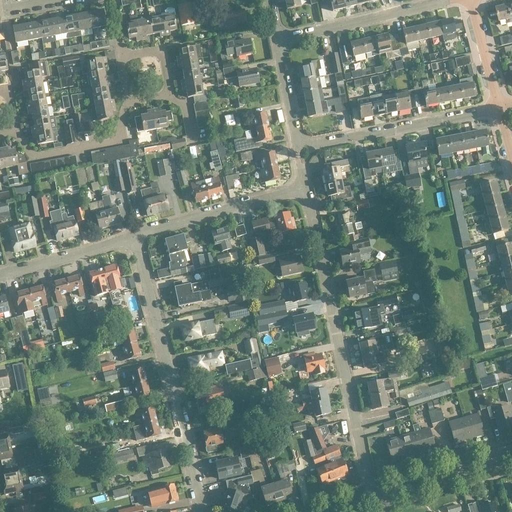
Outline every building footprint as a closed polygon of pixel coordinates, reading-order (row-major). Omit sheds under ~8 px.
[(125,0),(121,1),(122,7),(134,5),(135,11),(136,10),(134,0),(125,0)] [(284,0),(287,10),(300,7),(299,0),(300,0),(309,0),(311,5),(317,4),(315,0),(284,0)] [(321,0),(323,7),(331,5),(332,11),(345,9),(342,0),(321,0)] [(342,0),(345,9),(357,6),(355,0),(342,0)] [(189,3),(177,6),(181,26),(193,24),(189,3)] [(497,6),(497,9),(496,9),(499,22),(506,21),(507,25),(511,23),(511,19),(509,6),(503,7),(501,5),(497,6)] [(161,15),(161,18),(165,37),(170,36),(169,32),(176,31),(173,15),(175,15),(174,9),(173,9),(171,8),(167,9),(166,11),(164,11),(165,14),(161,15)] [(215,13),(216,18),(219,29),(246,22),(243,11),(231,14),(230,10),(215,13)] [(102,12),(88,14),(91,30),(99,28),(100,31),(109,29),(109,25),(107,19),(104,20),(102,12)] [(150,20),(153,35),(160,34),(160,37),(165,37),(161,18),(156,19),(155,13),(149,14),(150,20)] [(88,14),(76,17),(79,32),(91,30),(88,14)] [(130,18),(131,24),(126,25),(129,40),(136,38),(137,42),(142,41),(138,22),(137,16),(130,18)] [(66,34),(79,32),(76,17),(63,19),(66,34)] [(63,19),(51,21),(54,37),(66,34),(63,19)] [(150,20),(138,22),(142,41),(146,40),(145,37),(153,35),(150,20)] [(439,23),(442,36),(454,33),(454,31),(452,23),(451,20),(439,23)] [(41,39),(54,37),(51,21),(38,24),(41,39)] [(452,23),(454,31),(462,29),(460,21),(452,23)] [(439,23),(427,25),(430,39),(442,36),(439,23)] [(38,24),(26,26),(28,41),(41,39),(38,24)] [(415,28),(418,42),(430,39),(427,25),(415,28)] [(28,41),(26,26),(12,29),(15,44),(28,41)] [(405,44),(400,45),(397,46),(399,51),(407,49),(406,45),(418,42),(415,28),(402,31),(403,32),(405,44)] [(403,32),(397,33),(400,45),(405,44),(403,32)] [(397,33),(392,35),(395,46),(397,46),(400,45),(397,33)] [(386,35),(374,38),(378,51),(379,55),(386,54),(387,61),(400,57),(399,51),(397,46),(395,46),(392,35),(386,36),(386,35)] [(511,44),(511,37),(510,36),(500,39),(502,47),(511,44)] [(374,38),(362,41),(365,54),(377,52),(378,51),(374,38)] [(108,40),(94,43),(95,49),(109,47),(108,40)] [(236,55),(237,58),(252,54),(249,41),(234,44),(233,42),(224,44),(227,57),(236,55)] [(365,54),(362,41),(350,44),(353,57),(365,54)] [(90,45),(82,47),(83,52),(91,50),(95,49),(94,43),(90,44),(90,45)] [(83,52),(82,47),(82,45),(77,46),(69,48),(70,54),(83,52)] [(194,46),(194,48),(179,51),(181,58),(177,59),(178,64),(196,60),(201,59),(199,45),(194,46)] [(64,50),(56,51),(58,57),(70,54),(69,48),(64,48),(64,50)] [(348,49),(339,51),(338,51),(342,66),(347,65),(345,60),(350,59),(348,49)] [(19,64),(16,51),(10,52),(13,65),(19,64)] [(337,53),(330,55),(335,78),(341,77),(337,53)] [(469,56),(455,59),(457,68),(471,65),(469,56)] [(64,73),(66,79),(71,78),(69,67),(79,65),(77,58),(62,61),(63,68),(64,73)] [(89,74),(89,75),(104,72),(103,66),(107,65),(106,60),(87,63),(88,68),(81,69),(82,75),(89,74)] [(198,72),(196,60),(178,64),(179,68),(182,68),(184,74),(198,72)] [(455,60),(448,62),(450,70),(456,69),(455,60)] [(298,69),(300,81),(319,77),(318,71),(320,70),(318,61),(310,63),(311,66),(298,69)] [(22,82),(23,87),(42,83),(41,78),(49,77),(46,62),(28,65),(29,74),(24,75),(26,82),(22,82)] [(225,80),(237,78),(239,87),(258,83),(256,69),(239,73),(238,67),(223,70),(225,80)] [(104,72),(89,75),(91,86),(110,83),(109,79),(106,79),(104,72)] [(182,87),(201,84),(198,72),(184,74),(185,82),(181,82),(182,87)] [(319,77),(300,81),(303,94),(321,90),(319,79),(319,77)] [(59,83),(60,83),(61,89),(67,88),(65,79),(59,81),(59,83)] [(459,81),(460,86),(463,100),(475,97),(472,79),(459,81)] [(27,92),(29,98),(44,95),(42,83),(23,87),(24,93),(27,92)] [(111,88),(110,83),(91,86),(93,98),(109,96),(107,89),(111,88)] [(188,98),(193,98),(203,96),(201,84),(182,87),(183,92),(187,91),(188,98)] [(339,96),(345,95),(343,85),(337,87),(339,96)] [(460,86),(448,88),(451,102),(463,100),(460,86)] [(415,91),(415,95),(418,94),(424,93),(426,107),(438,105),(436,91),(429,92),(428,87),(423,88),(423,89),(415,91)] [(451,102),(448,88),(436,91),(438,105),(451,102)] [(303,94),(305,106),(323,102),(321,90),(303,94)] [(238,101),(237,91),(230,92),(232,102),(238,101)] [(415,109),(413,96),(415,95),(415,91),(394,95),(395,99),(398,113),(410,110),(415,109)] [(424,93),(418,94),(421,108),(426,107),(424,93)] [(413,96),(415,109),(421,108),(418,94),(415,95),(413,96)] [(47,107),(44,95),(29,98),(30,105),(27,106),(28,111),(47,107)] [(207,103),(206,95),(203,96),(193,98),(194,105),(207,103)] [(345,95),(339,96),(341,111),(348,110),(345,95)] [(110,103),(109,96),(93,98),(96,110),(114,106),(114,102),(110,103)] [(370,98),(371,104),(373,118),(386,115),(383,102),(377,103),(375,97),(370,98)] [(383,102),(386,115),(398,113),(395,99),(383,102)] [(325,102),(323,102),(305,106),(308,118),(328,114),(325,102)] [(363,102),(357,103),(361,120),(373,118),(371,104),(364,105),(363,102)] [(194,113),(208,111),(207,103),(194,105),(193,105),(194,113)] [(115,112),(114,106),(96,110),(91,111),(93,123),(98,122),(113,120),(112,113),(115,112)] [(49,119),(47,107),(28,111),(29,116),(32,115),(33,122),(49,119)] [(152,111),(155,130),(168,128),(167,122),(172,121),(173,121),(171,111),(170,111),(170,112),(165,113),(165,112),(158,114),(157,110),(152,111)] [(141,117),(134,118),(137,133),(155,130),(152,111),(147,112),(148,116),(141,117)] [(194,113),(196,121),(210,119),(208,111),(194,113)] [(255,130),(268,127),(265,113),(246,117),(247,123),(253,122),(255,130)] [(81,115),(74,116),(77,134),(84,133),(81,115)] [(31,129),(32,134),(51,131),(49,119),(33,122),(35,129),(31,129)] [(211,126),(210,119),(196,121),(197,129),(211,126)] [(74,126),(73,126),(67,128),(66,128),(69,143),(76,141),(74,126)] [(271,141),(268,127),(255,130),(249,131),(251,140),(246,141),(244,140),(234,142),(236,152),(259,147),(259,144),(271,141)] [(53,143),(51,131),(32,134),(33,139),(36,138),(38,146),(53,143)] [(472,134),(475,150),(488,147),(484,132),(472,134)] [(460,137),(463,152),(475,150),(472,134),(460,137)] [(447,139),(451,155),(463,152),(460,137),(447,139)] [(165,138),(140,144),(141,149),(166,143),(165,138)] [(361,140),(363,148),(372,146),(371,139),(361,140)] [(451,155),(447,139),(435,142),(438,157),(451,155)] [(129,146),(131,159),(144,156),(143,150),(139,150),(138,146),(140,146),(139,141),(137,141),(137,140),(128,142),(129,146)] [(172,150),(185,148),(184,140),(171,142),(172,150)] [(417,168),(415,163),(426,161),(422,144),(405,148),(406,153),(405,153),(408,170),(417,168)] [(121,147),(124,160),(131,159),(129,146),(121,147)] [(114,149),(116,161),(124,160),(121,147),(114,149)] [(7,149),(2,150),(5,169),(17,166),(19,175),(26,174),(23,158),(16,160),(15,151),(8,152),(7,149)] [(116,161),(114,149),(106,150),(108,163),(116,161)] [(106,150),(98,152),(101,164),(108,163),(106,150)] [(391,150),(378,152),(381,168),(383,175),(390,174),(401,171),(399,158),(393,159),(391,150)] [(214,171),(222,169),(216,151),(209,153),(214,171)] [(310,154),(317,161),(321,157),(314,151),(310,154)] [(101,164),(98,152),(90,153),(93,166),(101,164)] [(241,162),(252,160),(249,152),(240,154),(241,162)] [(374,169),(381,168),(378,152),(365,155),(367,164),(361,166),(364,179),(375,176),(374,169)] [(262,161),(264,170),(277,167),(273,153),(255,157),(256,162),(262,161)] [(75,157),(68,158),(71,170),(77,169),(75,157)] [(71,170),(68,158),(62,159),(64,171),(71,170)] [(62,159),(56,160),(58,172),(64,171),(62,159)] [(56,160),(49,161),(51,174),(58,172),(56,160)] [(160,177),(171,175),(167,160),(156,162),(160,177)] [(322,171),(325,184),(341,181),(339,174),(350,171),(347,160),(331,163),(332,169),(322,171)] [(43,163),(45,175),(51,174),(49,161),(43,163)] [(43,163),(36,164),(38,176),(45,175),(43,163)] [(478,166),(480,173),(493,171),(491,163),(478,166)] [(38,176),(36,164),(30,165),(32,177),(38,176)] [(127,194),(134,193),(129,165),(122,166),(127,194)] [(466,168),(468,176),(480,173),(478,166),(466,168)] [(277,167),(264,170),(266,178),(260,180),(261,185),(280,181),(277,167)] [(454,171),(456,178),(468,176),(466,168),(454,171)] [(456,178),(454,171),(446,172),(448,180),(456,178)] [(388,182),(395,179),(392,173),(385,176),(388,182)] [(177,176),(180,188),(188,186),(184,174),(177,176)] [(406,190),(421,187),(417,174),(403,177),(406,190)] [(237,175),(224,178),(228,192),(234,190),(232,182),(239,180),(237,175)] [(117,193),(126,191),(122,178),(114,180),(117,193)] [(205,187),(209,200),(222,196),(217,178),(212,179),(214,185),(205,187)] [(374,192),(371,180),(364,182),(366,194),(374,192)] [(24,191),(23,181),(9,182),(10,192),(24,191)] [(342,188),(341,181),(325,184),(328,197),(337,195),(338,201),(352,199),(349,187),(342,188)] [(453,206),(461,204),(458,190),(465,189),(463,181),(448,184),(450,192),(453,206)] [(479,186),(482,198),(497,194),(494,182),(479,186)] [(86,184),(77,185),(78,196),(87,195),(86,184)] [(209,200),(205,187),(197,190),(195,184),(190,185),(195,204),(209,200)] [(147,216),(157,214),(151,191),(150,189),(140,191),(143,203),(139,204),(143,217),(147,216)] [(168,211),(168,210),(173,208),(170,196),(165,197),(158,199),(157,195),(160,194),(158,189),(151,191),(157,214),(168,211)] [(0,200),(11,198),(10,192),(0,194),(0,192),(0,200)] [(497,194),(482,198),(486,210),(501,206),(497,194)] [(103,204),(109,227),(120,224),(114,205),(111,206),(108,196),(101,198),(102,201),(103,204)] [(357,212),(381,206),(379,197),(355,203),(357,212)] [(41,219),(49,218),(46,198),(38,199),(41,219)] [(28,200),(31,218),(39,216),(36,199),(28,200)] [(103,204),(102,201),(88,205),(90,214),(96,212),(97,216),(95,216),(99,230),(109,227),(103,204)] [(0,214),(8,213),(6,203),(0,203),(0,214)] [(461,204),(453,206),(456,218),(464,216),(461,204)] [(486,210),(489,222),(504,218),(501,206),(486,210)] [(82,209),(74,211),(77,223),(85,221),(82,209)] [(61,215),(60,215),(59,210),(49,213),(51,222),(49,222),(51,228),(53,228),(57,242),(67,239),(61,216),(61,215)] [(266,220),(251,224),(255,236),(278,230),(279,234),(295,229),(292,219),(290,219),(289,213),(275,217),(276,220),(267,223),(266,220)] [(351,243),(358,242),(356,236),(357,236),(355,231),(361,230),(359,222),(353,224),(352,219),(349,219),(348,213),(337,216),(342,237),(347,236),(349,243),(351,243)] [(65,214),(61,215),(61,216),(67,239),(78,236),(73,217),(67,219),(65,214)] [(464,216),(456,218),(459,230),(466,228),(464,216)] [(504,218),(489,222),(492,234),(507,231),(504,218)] [(30,229),(29,224),(18,227),(24,251),(35,248),(31,234),(33,234),(32,228),(30,229)] [(14,254),(24,251),(18,227),(17,225),(17,226),(12,227),(11,228),(11,229),(7,230),(9,235),(7,235),(8,241),(10,240),(14,254)] [(245,235),(243,226),(233,228),(236,238),(245,235)] [(466,228),(459,230),(461,242),(469,241),(466,228)] [(214,245),(218,244),(220,253),(230,250),(228,242),(229,241),(226,230),(211,234),(214,245)] [(187,234),(183,235),(165,241),(169,256),(183,252),(188,251),(186,244),(189,243),(187,234)] [(265,256),(261,238),(248,241),(252,259),(265,256)] [(367,240),(358,242),(351,243),(352,249),(339,252),(342,267),(360,263),(358,256),(370,253),(367,240)] [(496,248),(499,260),(511,257),(511,249),(511,244),(496,248)] [(169,256),(171,263),(169,263),(170,269),(169,269),(171,277),(195,273),(194,271),(213,267),(211,259),(210,254),(191,258),(192,266),(185,267),(185,265),(187,265),(183,252),(169,256)] [(211,259),(213,267),(230,264),(228,255),(216,258),(216,259),(211,259)] [(259,266),(274,263),(273,255),(257,258),(259,266)] [(290,259),(290,257),(278,260),(282,277),(302,272),(299,257),(290,259)] [(502,273),(511,269),(511,257),(499,260),(502,273)] [(465,261),(467,269),(474,267),(473,259),(465,261)] [(380,267),(381,276),(396,272),(394,264),(380,267)] [(116,266),(102,270),(106,283),(106,282),(109,293),(122,289),(121,287),(125,286),(124,280),(120,281),(119,279),(116,266)] [(474,267),(467,269),(469,281),(477,279),(474,267)] [(511,269),(502,273),(505,285),(511,282),(511,269)] [(106,283),(102,270),(89,274),(94,292),(99,291),(97,285),(106,283)] [(364,279),(362,280),(346,283),(349,299),(375,293),(372,283),(376,282),(374,270),(362,273),(364,279)] [(79,277),(65,280),(69,293),(78,291),(79,296),(84,295),(79,277)] [(173,283),(176,297),(208,291),(208,289),(222,286),(220,279),(182,287),(181,282),(173,283)] [(469,281),(472,293),(480,291),(477,279),(469,281)] [(69,293),(65,280),(52,284),(57,303),(62,301),(60,295),(69,293)] [(247,301),(242,284),(225,288),(228,302),(235,300),(236,304),(247,301)] [(305,284),(289,288),(293,303),(308,300),(305,284)] [(29,291),(32,303),(41,301),(42,307),(47,305),(42,287),(29,291)] [(249,302),(258,300),(256,290),(247,292),(249,302)] [(15,294),(18,307),(20,315),(34,311),(32,303),(29,291),(15,294)] [(211,301),(208,291),(176,297),(178,308),(180,307),(182,310),(190,308),(191,305),(193,305),(211,301)] [(480,291),(472,293),(476,313),(489,310),(487,303),(483,304),(480,291)] [(377,308),(375,309),(368,310),(352,313),(354,319),(355,319),(357,331),(370,328),(369,323),(370,323),(370,322),(376,321),(375,315),(383,313),(382,307),(397,303),(395,295),(375,299),(377,308)] [(0,314),(3,314),(5,320),(10,318),(4,297),(0,298),(0,314)] [(283,301),(271,304),(257,307),(260,316),(266,315),(273,313),(285,312),(283,301)] [(422,304),(425,313),(432,312),(430,303),(422,304)] [(96,304),(87,306),(89,312),(97,310),(96,304)] [(194,313),(207,309),(205,304),(192,309),(194,313)] [(227,308),(227,309),(214,312),(215,321),(229,318),(230,321),(249,317),(246,304),(227,308)] [(407,304),(397,306),(399,312),(408,310),(407,304)] [(131,321),(127,307),(114,311),(118,325),(131,321)] [(64,318),(61,308),(55,309),(57,319),(64,318)] [(287,322),(285,312),(273,313),(266,315),(260,316),(256,317),(258,327),(270,325),(270,326),(287,322)] [(402,323),(414,320),(412,312),(400,315),(402,323)] [(402,322),(400,314),(393,316),(394,324),(402,322)] [(294,328),(290,329),(291,333),(295,332),(295,334),(315,329),(312,315),(297,318),(292,319),(294,328)] [(16,318),(20,338),(22,348),(30,346),(32,352),(44,349),(42,342),(30,345),(22,316),(16,318)] [(114,316),(98,321),(101,330),(117,326),(114,316)] [(20,338),(16,318),(10,320),(13,332),(3,334),(4,341),(19,337),(20,338)] [(218,335),(215,321),(182,327),(185,341),(218,335)] [(479,324),(480,333),(488,331),(486,323),(479,324)] [(406,326),(393,329),(394,335),(407,333),(406,326)] [(124,346),(136,343),(133,329),(115,334),(116,339),(122,337),(124,346)] [(488,331),(480,333),(483,345),(491,343),(488,331)] [(78,332),(59,336),(60,343),(79,338),(78,332)] [(510,332),(498,335),(499,342),(511,339),(510,332)] [(433,338),(437,356),(446,354),(442,335),(433,338)] [(361,357),(376,353),(374,342),(373,342),(373,339),(365,341),(366,343),(359,345),(361,357)] [(140,357),(136,343),(124,346),(126,355),(120,357),(122,361),(140,357)] [(227,354),(250,353),(249,343),(227,345),(227,354)] [(113,345),(106,346),(108,356),(115,354),(113,345)] [(409,366),(421,362),(427,360),(424,349),(406,355),(409,366)] [(386,367),(384,358),(382,352),(376,353),(361,357),(364,369),(371,367),(371,370),(386,367)] [(198,381),(209,379),(208,376),(207,376),(205,367),(212,365),(212,367),(222,365),(220,354),(203,357),(188,360),(190,367),(189,368),(189,371),(191,372),(191,374),(192,376),(194,375),(193,374),(198,373),(199,378),(197,378),(198,381)] [(267,377),(281,374),(278,363),(289,361),(288,355),(277,358),(277,359),(264,362),(267,377)] [(304,357),(307,373),(314,371),(315,375),(324,373),(323,369),(324,369),(321,355),(314,357),(314,355),(304,357)] [(249,361),(225,366),(227,375),(251,370),(249,361)] [(112,362),(96,366),(98,374),(114,370),(112,362)] [(22,364),(12,366),(14,377),(24,375),(22,364)] [(134,386),(146,382),(143,369),(125,373),(126,378),(132,377),(134,386)] [(247,372),(249,382),(260,379),(257,370),(247,372)] [(386,373),(388,381),(391,380),(400,378),(399,371),(386,373)] [(110,373),(85,379),(87,387),(112,381),(110,373)] [(496,387),(493,376),(478,380),(481,391),(496,387)] [(367,385),(370,398),(385,395),(390,394),(398,392),(395,381),(383,383),(382,382),(367,385)] [(146,382),(134,386),(136,394),(130,396),(132,401),(150,396),(146,382)] [(504,394),(511,391),(511,390),(510,382),(502,385),(504,394)] [(405,400),(407,408),(451,394),(447,383),(419,392),(420,395),(405,400)] [(198,408),(199,408),(201,414),(211,411),(210,405),(215,404),(215,406),(224,403),(220,386),(201,391),(201,392),(195,394),(198,408)] [(36,390),(38,396),(48,394),(47,388),(36,390)] [(316,390),(317,392),(310,393),(311,398),(301,400),(302,404),(301,404),(302,411),(307,410),(306,407),(327,402),(325,390),(322,391),(321,389),(316,390)] [(287,405),(283,406),(281,395),(287,394),(286,390),(281,391),(281,392),(270,394),(274,414),(288,411),(287,405)] [(388,407),(385,395),(370,398),(373,410),(388,407)] [(486,408),(483,396),(476,398),(480,410),(486,408)] [(85,408),(96,405),(94,398),(84,400),(85,408)] [(124,401),(104,406),(106,413),(126,407),(124,401)] [(328,418),(327,415),(330,415),(327,402),(306,407),(307,410),(308,414),(314,413),(315,418),(322,416),(322,419),(328,418)] [(438,423),(434,411),(431,403),(426,404),(429,412),(428,413),(431,425),(438,423)] [(493,406),(486,408),(489,420),(495,418),(499,430),(511,425),(511,423),(507,407),(494,410),(493,406)] [(144,425),(156,422),(153,408),(135,413),(136,418),(142,416),(144,425)] [(397,420),(409,415),(407,409),(403,411),(394,413),(397,420)] [(440,409),(434,411),(438,423),(443,422),(440,409)] [(244,413),(228,416),(230,428),(246,425),(244,413)] [(463,419),(469,438),(483,434),(477,415),(463,419)] [(60,420),(62,427),(69,425),(68,418),(60,420)] [(469,438),(463,419),(449,423),(454,442),(469,438)] [(395,421),(382,424),(384,430),(397,427),(395,421)] [(156,422),(144,425),(146,433),(140,435),(142,440),(160,435),(156,422)] [(306,431),(304,422),(292,425),(292,427),(283,429),(283,426),(279,427),(281,436),(296,433),(296,434),(306,431)] [(412,426),(414,434),(420,452),(427,450),(428,453),(435,451),(429,429),(420,432),(418,425),(412,426)] [(23,432),(22,426),(8,430),(9,435),(9,436),(12,435),(23,432)] [(308,430),(311,440),(315,456),(323,453),(323,451),(326,450),(317,428),(308,430)] [(206,448),(205,449),(206,453),(207,453),(207,454),(216,452),(215,446),(223,445),(221,437),(224,436),(223,429),(203,433),(206,448)] [(414,457),(414,454),(420,452),(414,434),(400,438),(406,457),(407,459),(414,457)] [(0,448),(10,447),(8,441),(13,440),(12,435),(9,436),(9,435),(0,436),(0,448)] [(32,436),(34,447),(40,446),(38,435),(32,436)] [(406,457),(400,438),(386,442),(391,461),(406,457)] [(311,457),(312,458),(315,456),(311,440),(302,442),(306,459),(311,457)] [(323,453),(327,461),(327,462),(340,457),(336,446),(326,450),(323,451),(323,453)] [(10,447),(0,448),(0,460),(12,458),(10,447)] [(58,448),(47,451),(49,459),(60,457),(58,448)] [(44,450),(34,452),(35,459),(46,457),(44,450)] [(113,464),(134,459),(132,450),(118,454),(117,452),(110,454),(113,464)] [(164,451),(152,454),(142,457),(144,467),(148,466),(150,473),(151,476),(159,474),(158,470),(168,467),(164,451)] [(326,461),(327,461),(323,453),(315,456),(312,458),(315,466),(326,461)] [(14,457),(14,458),(15,463),(19,462),(29,460),(28,454),(14,457)] [(327,462),(328,465),(334,480),(339,478),(340,480),(342,480),(346,479),(347,477),(346,475),(347,475),(341,461),(342,460),(341,456),(340,457),(327,462)] [(33,459),(29,460),(19,462),(20,469),(34,466),(33,459)] [(215,464),(219,479),(240,474),(239,469),(242,468),(241,463),(238,464),(237,459),(215,464)] [(286,462),(275,465),(278,476),(284,474),(289,472),(286,463),(286,462)] [(334,480),(328,465),(315,470),(322,485),(334,480)] [(1,484),(28,478),(27,478),(26,472),(19,474),(18,468),(0,472),(0,482),(1,482),(1,484)] [(274,485),(266,488),(259,470),(250,473),(251,476),(253,484),(258,482),(260,487),(266,507),(272,505),(272,504),(279,501),(274,485)] [(237,487),(253,484),(251,476),(236,480),(237,487)] [(29,483),(28,478),(1,484),(2,486),(0,486),(0,492),(0,493),(2,494),(3,494),(4,495),(23,491),(21,485),(29,483)] [(280,483),(274,485),(279,501),(286,499),(286,500),(292,498),(286,479),(280,481),(280,483)] [(223,507),(236,511),(239,502),(240,503),(242,496),(234,493),(236,486),(235,481),(226,484),(228,490),(225,498),(226,499),(223,507)] [(166,504),(177,501),(173,485),(162,488),(162,489),(148,492),(151,507),(166,504)] [(32,495),(40,494),(39,488),(25,490),(26,497),(32,495)] [(45,493),(40,494),(32,495),(33,502),(46,499),(45,493)]
